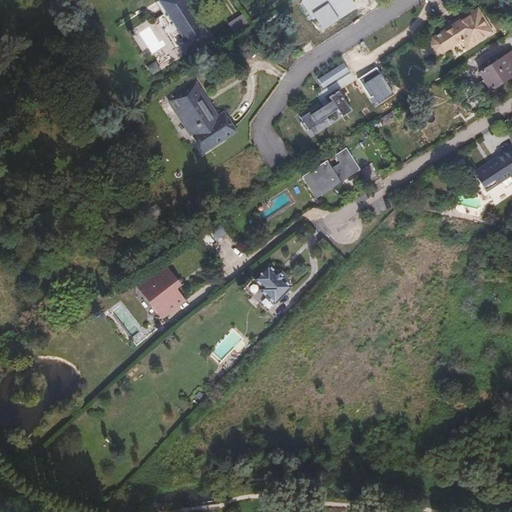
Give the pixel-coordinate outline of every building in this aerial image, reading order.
[(181,33),(200,21),(187,0),(175,0),(165,7),(181,33)] [(304,0),(314,14),(326,7),(329,8),(335,17),(353,6),(349,0),(304,0)] [(488,9),(445,36),(443,43),(443,45),(446,50),(455,49),(469,40),(471,39),(473,39),(479,46),(503,31),(488,9)] [(241,14),(227,23),(234,34),(248,25),(241,14)] [(207,34),(200,21),(181,33),(175,37),(181,49),(207,34)] [(511,50),(489,65),(500,81),(511,73),(511,50)] [(342,65),(317,80),(322,88),(347,73),(342,65)] [(480,77),(468,85),(471,90),(484,82),(480,77)] [(203,97),(194,83),(174,97),(180,106),(175,110),(191,135),(197,131),(208,147),(235,129),(224,114),(215,121),(208,111),(210,109),(207,104),(204,106),(200,100),(203,97)] [(319,104),(301,116),(310,130),(328,117),(326,114),(337,107),(344,117),(346,115),(347,116),(352,113),(351,112),(353,111),(339,90),(330,96),(333,101),(322,108),(319,104)] [(511,154),(506,145),(493,152),(495,156),(473,170),(484,188),(509,172),(511,176),(511,154)] [(346,150),(305,176),(319,197),(343,181),(342,179),(358,168),(346,150)] [(495,156),(493,152),(471,167),(473,170),(495,156)] [(288,274),(282,267),(278,271),(271,264),(256,277),(246,287),(271,310),(278,304),(294,285),(286,277),(288,274)] [(285,264),(282,267),(288,274),(291,271),(285,264)] [(172,310),(185,302),(177,290),(181,287),(168,268),(154,279),(159,286),(149,292),(163,312),(170,307),(172,310)] [(186,305),(185,302),(172,310),(175,313),(186,305)]
